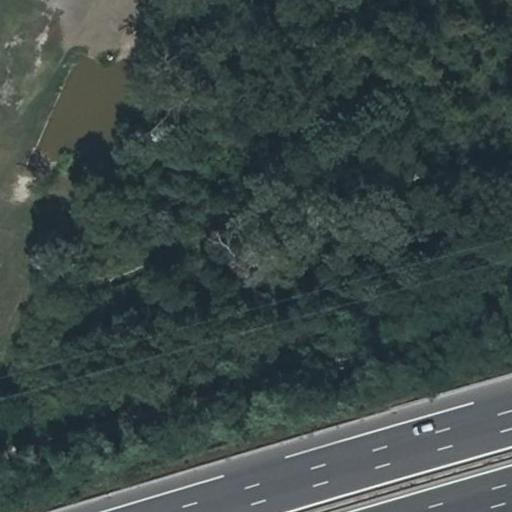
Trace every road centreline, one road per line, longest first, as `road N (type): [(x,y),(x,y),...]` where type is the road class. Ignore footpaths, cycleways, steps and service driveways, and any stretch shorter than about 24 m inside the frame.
road 1 (track): [(511,302),(0,447)]
road 2 (motorway): [(511,424),(213,511)]
